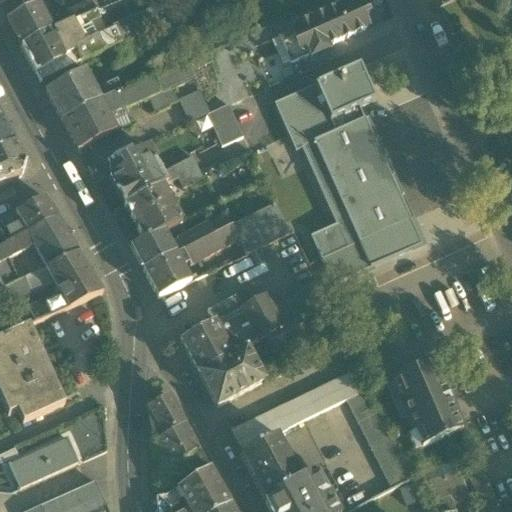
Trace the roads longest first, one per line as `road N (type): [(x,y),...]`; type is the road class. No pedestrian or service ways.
road 1 (residential): [(407,0),(511,226)]
road 2 (residential): [(251,511),(165,360),(135,328)]
road 3 (secondary): [(136,511),(135,328)]
road 4 (secondary): [(135,328),(127,294),(62,178)]
road 5 (secondary): [(62,178),(0,57)]
